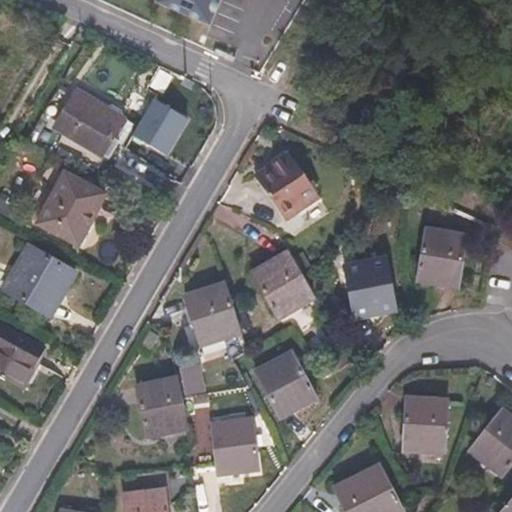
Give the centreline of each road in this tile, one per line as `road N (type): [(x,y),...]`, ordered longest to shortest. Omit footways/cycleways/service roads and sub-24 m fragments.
road 1 (residential): [(11,511),(254,96),(56,0)]
road 2 (residential): [(271,511),(409,345),(470,338),(511,358)]
